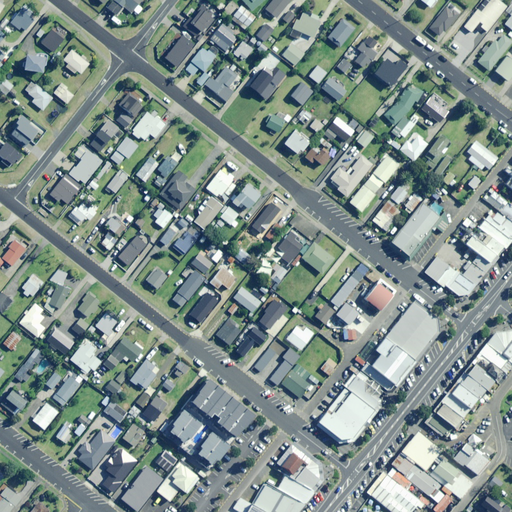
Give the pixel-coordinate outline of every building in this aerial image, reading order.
[(112,0),(107,7),(117,16),(124,7),(130,13),(140,0),(112,0)] [(241,0),(251,11),(263,0),(241,0)] [(290,0),(272,0),(265,9),(276,18),(290,0)] [(477,9),(463,26),(470,32),(479,21),(482,24),(480,26),(486,31),(506,6),(498,0),(489,0),(480,11),(477,9)] [(213,12),(201,4),(191,17),(189,16),(182,26),(196,36),(200,31),(201,32),(204,27),(206,29),(214,19),(210,16),(213,12)] [(30,17),(34,12),(25,5),(11,23),(19,29),(21,27),(26,31),(34,20),(30,17)] [(255,16),(241,5),(233,15),(248,26),(255,16)] [(453,9),(451,11),(446,7),(429,28),(441,37),(459,14),(453,9)] [(294,15),(289,10),(282,19),(288,23),(294,15)] [(292,28),(289,35),(298,39),(301,32),(313,37),(320,21),(307,16),(307,15),(301,13),(298,20),(295,19),(291,28),(292,28)] [(354,28),(342,18),(326,37),(339,47),(354,28)] [(0,26),(3,28),(8,21),(5,19),(0,25),(0,26)] [(222,23),(209,38),(225,51),(236,38),(232,34),(234,33),(222,23)] [(274,30),(266,23),(255,35),(264,42),(274,30)] [(44,31),(39,28),(35,34),(41,37),(44,31)] [(58,31),(56,34),(51,30),(41,43),(53,52),(65,37),(58,31)] [(494,39),(477,61),(488,71),(511,41),(511,39),(503,33),(497,41),(494,39)] [(176,67),(194,44),(182,34),(164,57),(176,67)] [(361,41),(356,48),(361,52),(353,61),(362,67),(366,62),(367,64),(376,52),(373,50),(377,45),(367,37),(366,39),(365,38),(363,42),(361,41)] [(242,41),(233,53),(237,57),(239,54),(241,56),(239,58),(241,59),(243,57),(244,58),(252,49),(242,41)] [(261,43),(257,49),(263,53),(267,48),(261,43)] [(304,53),(290,43),(281,55),(294,65),(304,53)] [(206,51),(202,47),(200,50),(199,49),(190,61),(190,62),(198,68),(203,72),(212,60),(211,59),(215,55),(208,49),(206,51)] [(86,58),(82,55),(80,57),(71,50),(63,60),(68,64),(66,67),(74,73),(76,70),(81,74),(89,64),(84,60),(86,58)] [(45,65),(47,55),(39,54),(39,57),(25,55),(23,70),(42,73),(43,65),(45,65)] [(511,75),(511,59),(506,55),(494,70),(507,81),(511,75)] [(343,58),(336,66),(344,72),(351,64),(343,58)] [(286,63),(282,59),(277,66),(275,69),(274,69),(272,71),(273,72),(269,76),(270,77),(266,82),(272,87),(276,82),(278,79),(282,82),(286,77),(282,74),(284,72),(284,71),(288,66),(285,64),(286,63)] [(400,72),(384,59),(373,73),(389,86),(400,72)] [(198,68),(190,62),(185,69),(193,75),(198,68)] [(326,72),(316,65),(308,75),(317,83),(326,72)] [(209,77),(204,84),(225,101),(233,91),(228,87),(237,75),(225,66),(214,80),(209,77)] [(209,76),(204,72),(196,81),(201,86),(209,76)] [(346,90),(328,77),(320,87),(338,101),(346,90)] [(0,90),(5,95),(13,86),(4,78),(0,83),(0,90)] [(43,110),(53,98),(32,81),(24,90),(34,99),(32,102),(43,110)] [(66,90),(67,88),(61,83),(53,93),(66,104),(73,95),(66,90)] [(397,101),(383,114),(393,125),(408,111),(414,100),(416,102),(422,91),(415,86),(414,89),(406,84),(399,97),(397,101)] [(307,96),(297,88),(291,96),(301,104),(307,96)] [(129,91),(118,104),(131,115),(129,117),(131,119),(142,106),(139,103),(142,100),(139,98),(138,99),(129,91)] [(447,111),(429,96),(420,108),(438,123),(447,111)] [(302,108),(296,117),(305,124),(305,123),(302,121),(305,118),(308,120),(312,116),(302,108)] [(146,111),(132,130),(134,131),(132,133),(138,138),(139,136),(144,139),(149,133),(155,138),(166,123),(155,115),(154,117),(146,111)] [(122,112),(116,119),(125,128),(132,119),(131,119),(129,117),(122,112)] [(268,114),(265,121),(267,122),(265,126),(278,133),(285,120),(272,113),(271,115),(268,114)] [(37,131),(27,124),(29,122),(21,116),(15,123),(17,124),(8,135),(23,147),(37,131)] [(328,127),(323,133),(332,140),(336,135),(343,141),(344,140),(345,141),(354,130),(336,116),(328,127)] [(403,116),(393,128),(398,133),(409,120),(403,116)] [(412,116),(409,120),(398,133),(404,137),(414,124),(417,120),(412,116)] [(377,121),(373,118),(368,125),(373,128),(377,121)] [(96,137),(89,143),(99,152),(106,143),(105,142),(117,127),(107,119),(96,133),(95,134),(96,135),(96,136),(96,137)] [(323,125),(315,119),(314,119),(314,120),(313,121),(311,123),(310,125),(309,126),(317,132),(323,125)] [(360,123),(355,130),(359,133),(364,127),(360,123)] [(373,137),(364,130),(356,141),(364,147),(373,137)] [(293,131),(283,143),(295,153),(299,149),(301,151),(308,142),(293,131)] [(428,159),(425,163),(433,169),(436,164),(436,163),(451,144),(448,142),(449,140),(440,134),(427,151),(427,152),(424,156),(428,159)] [(126,136),(116,149),(128,158),(138,146),(126,136)] [(327,142),(321,137),(317,141),(324,146),(327,142)] [(497,158),(475,140),(466,152),(471,155),(468,159),(481,169),(484,166),(488,169),(497,158)] [(5,142),(3,144),(0,141),(0,158),(2,160),(1,161),(9,167),(15,160),(17,162),(22,155),(5,142)] [(405,142),(401,147),(415,158),(422,149),(412,142),(409,145),(405,142)] [(75,167),(73,166),(68,173),(77,181),(79,179),(84,183),(102,161),(92,153),(92,154),(80,146),(74,154),(81,159),(75,167)] [(311,148),(304,156),(311,162),(314,159),(321,165),(329,156),(327,154),(329,152),(323,147),(321,149),(317,153),(311,148)] [(115,151),(110,157),(118,164),(123,157),(115,151)] [(167,155),(157,169),(161,172),(160,174),(165,178),(177,162),(172,158),(171,158),(167,155)] [(339,167),(329,178),(339,186),(336,189),(346,197),(373,164),(361,155),(351,167),(354,170),(349,175),(339,167)] [(452,159),(446,155),(434,171),(440,175),(452,159)] [(150,156),(135,174),(144,181),(158,164),(155,161),(155,160),(150,156)] [(363,184),(349,202),(361,212),(375,194),(374,193),(383,182),(384,183),(398,165),(386,156),(372,173),(373,173),(363,184)] [(227,175),(219,169),(206,187),(216,196),(218,193),(220,195),(223,192),(227,195),(235,185),(231,181),(232,179),(231,178),(233,176),(229,173),(227,175)] [(186,177),(177,170),(158,194),(179,210),(195,189),(185,181),(184,182),(183,181),(186,177)] [(448,171),(442,180),(447,184),(454,176),(448,171)] [(124,180),(115,174),(104,189),(109,192),(110,190),(115,192),(124,180)] [(163,179),(159,176),(154,183),(160,187),(161,185),(162,185),(166,180),(164,178),(163,179)] [(480,180),(473,176),(467,184),(473,188),(480,180)] [(97,179),(94,177),(89,184),(95,189),(98,185),(95,182),(97,179)] [(56,190),(53,187),(48,194),(58,201),(60,198),(64,201),(67,196),(70,198),(75,192),(62,182),(56,190)] [(400,186),(398,186),(389,197),(398,204),(400,201),(402,203),(407,197),(405,195),(407,193),(404,190),(407,187),(402,183),(400,186)] [(259,194),(246,184),(236,196),(234,195),(230,199),(232,200),(231,203),(236,207),(239,203),(247,209),(259,194)] [(437,200),(440,196),(434,191),(430,194),(437,200)] [(423,199),(415,192),(405,205),(407,207),(405,209),(410,213),(411,211),(413,212),(423,199)] [(208,196),(197,209),(198,214),(199,214),(193,221),(203,230),(223,205),(211,196),(210,197),(208,196)] [(405,215),(387,201),(372,220),(386,231),(387,230),(388,231),(391,228),(390,226),(397,217),(401,220),(405,215)] [(448,224),(444,210),(440,216),(421,202),(387,244),(409,261),(436,227),(442,232),(448,224)] [(511,221),(511,204),(509,202),(508,202),(500,212),(511,221)] [(75,206),(70,212),(81,221),(85,216),(89,220),(95,212),(89,206),(87,208),(81,203),(77,208),(75,206)] [(270,203),(265,209),(274,216),(279,210),(270,203)] [(228,207),(225,205),(220,211),(223,213),(220,216),(229,224),(238,214),(228,206),(228,207)] [(160,209),(158,208),(153,214),(157,218),(154,221),(163,228),(172,215),(164,209),(162,211),(160,209)] [(257,230),(261,233),(275,216),(274,216),(265,209),(265,208),(253,224),(258,228),(257,230)] [(463,244),(477,255),(491,266),(500,255),(497,254),(503,246),(506,248),(511,241),(511,240),(511,237),(511,221),(500,212),(498,211),(493,217),(489,214),(478,228),(486,234),(480,242),(471,235),(463,244)] [(114,220),(110,217),(104,225),(113,232),(120,224),(117,223),(121,219),(117,216),(114,220)] [(476,225),(467,216),(461,223),(467,227),(469,225),(473,229),(476,225)] [(145,222),(139,218),(135,223),(140,227),(145,222)] [(188,223),(181,218),(177,223),(184,228),(188,223)] [(282,227),(275,222),(265,236),(271,241),(282,227)] [(133,227),(128,234),(133,238),(139,231),(133,227)] [(175,233),(168,228),(159,240),(166,245),(175,233)] [(179,238),(172,246),(182,255),(196,238),(200,233),(196,230),(192,235),(188,232),(186,231),(180,238),(179,238)] [(299,237),(290,231),(277,247),(284,252),(280,256),(288,263),(292,258),(292,259),(300,250),(299,249),(302,245),(298,242),(299,241),(299,237)] [(117,240),(107,232),(104,236),(105,237),(101,243),(109,249),(117,240)] [(126,242),(122,246),(133,255),(137,250),(140,252),(144,247),(133,238),(128,234),(123,239),(126,242)] [(0,258),(0,257),(0,264),(4,260),(12,266),(25,248),(13,239),(7,247),(9,248),(0,258)] [(322,274),(334,258),(313,241),(300,257),(322,274)] [(223,253),(217,249),(210,258),(216,262),(223,253)] [(250,259),(239,250),(234,256),(245,266),(250,259)] [(301,256),(298,254),(291,263),(293,265),(301,256)] [(457,270),(456,272),(445,285),(459,296),(468,295),(491,266),(477,255),(471,262),(469,260),(463,267),(464,269),(460,274),(457,270)] [(443,287),(445,285),(456,272),(454,271),(456,268),(453,266),(451,268),(436,256),(424,271),(443,287)] [(214,266),(203,258),(185,280),(186,281),(181,287),(190,295),(195,288),(196,289),(214,266)] [(236,279),(221,266),(209,282),(217,288),(221,283),(228,289),(236,279)] [(287,271),(281,266),(274,274),(280,279),(287,271)] [(167,276),(156,268),(146,281),(156,289),(167,276)] [(66,273),(58,269),(49,280),(57,283),(50,298),(47,297),(45,301),(46,301),(44,306),(52,313),(55,306),(60,309),(67,292),(68,293),(70,288),(65,286),(65,287),(62,285),(62,284),(63,283),(63,282),(66,273)] [(43,282),(32,273),(21,287),(25,290),(23,292),(27,296),(29,293),(32,296),(43,282)] [(276,287),(269,282),(267,285),(274,290),(276,287)] [(376,282),(363,298),(380,311),(391,295),(376,282)] [(249,293),(241,286),(232,297),(252,312),(260,301),(257,299),(260,294),(253,289),(249,293)] [(95,296),(88,291),(81,300),(83,301),(77,309),(87,317),(91,312),(93,313),(98,307),(97,305),(99,302),(94,298),(95,296)] [(12,300),(1,292),(0,292),(0,312),(2,313),(12,300)] [(334,304),(339,296),(336,293),(330,301),(334,304)] [(280,301),(279,303),(273,299),(264,311),(265,312),(258,321),(269,330),(277,319),(278,320),(288,307),(280,301)] [(43,309),(34,302),(18,322),(37,337),(44,328),(39,323),(44,317),(40,314),(43,309)] [(350,390),(333,413),(331,411),(329,415),(325,412),(315,425),(338,443),(353,441),(381,406),(380,399),(374,394),(379,394),(379,385),(385,390),(387,389),(389,389),(398,379),(398,377),(406,365),(409,365),(413,360),(436,331),(434,319),(412,302),(365,362),(366,363),(346,387),(350,390)] [(238,307),(233,303),(227,310),(232,314),(238,307)] [(334,311),(324,303),(314,316),(324,324),(334,311)] [(307,315),(311,310),(304,305),(301,310),(307,315)] [(116,321),(105,313),(95,326),(108,336),(111,332),(109,330),(116,321)] [(239,325),(229,317),(215,335),(229,346),(240,330),(237,328),(239,325)] [(88,324),(80,318),(71,329),(79,335),(88,324)] [(95,329),(91,325),(87,330),(91,334),(95,329)] [(74,341),(54,326),(46,338),(49,341),(48,344),(56,350),(57,348),(64,354),(74,341)] [(254,326),(247,335),(251,339),(254,341),(260,345),(267,336),(254,326)] [(313,333),(305,327),(303,331),(296,326),(286,339),(301,350),(313,333)] [(495,331),(486,343),(511,363),(511,329),(511,330),(495,331)] [(12,331),(3,343),(11,349),(20,338),(12,331)] [(133,344),(123,336),(103,364),(111,370),(119,361),(125,356),(132,362),(139,353),(142,349),(134,343),(133,344)] [(96,346),(86,338),(69,359),(87,373),(90,368),(93,371),(101,361),(93,355),(94,354),(94,353),(96,350),(96,346)] [(243,357),(253,344),(252,343),(250,341),(246,338),(236,351),(243,357)] [(511,363),(486,343),(478,353),(502,372),(505,374),(511,365),(511,363)] [(150,361),(158,349),(155,347),(147,358),(150,361)] [(292,366),(269,347),(250,370),(274,389),(292,366)] [(36,348),(13,376),(20,381),(22,379),(26,381),(32,373),(28,371),(35,362),(37,363),(44,354),(36,348)] [(502,372),(478,353),(471,362),(473,364),(494,380),(495,381),(502,372)] [(336,364),(328,357),(319,368),(328,375),(333,369),(333,368),(336,364)] [(145,359),(129,379),(136,384),(137,382),(145,388),(156,374),(151,371),(154,366),(145,359)] [(188,366),(180,359),(175,366),(177,368),(173,374),(178,377),(188,366)] [(310,373),(297,363),(275,390),(294,405),(311,385),(305,380),(310,373)] [(473,364),(465,374),(486,390),(494,380),(473,364)] [(128,374),(123,370),(115,379),(120,383),(128,374)] [(54,372),(44,384),(52,388),(61,377),(54,372)] [(465,374),(458,384),(477,398),(478,399),(486,390),(465,374)] [(79,383),(69,376),(52,397),(62,405),(79,383)] [(174,384),(167,378),(162,385),(169,391),(174,384)] [(121,386),(111,379),(105,387),(114,394),(121,386)] [(254,415),(207,379),(189,403),(209,418),(212,413),(219,418),(215,422),(234,438),(254,415)] [(457,383),(449,394),(468,409),(477,398),(458,384),(457,383)] [(10,389),(0,402),(0,403),(15,415),(27,402),(25,399),(24,401),(10,389)] [(143,392),(135,402),(142,407),(150,397),(143,392)] [(447,392),(440,401),(442,403),(461,418),(462,418),(469,409),(468,409),(449,394),(447,392)] [(157,402),(153,399),(143,413),(153,420),(165,403),(160,399),(157,402)] [(111,400),(103,411),(108,415),(108,414),(117,421),(117,420),(119,422),(127,412),(111,400)] [(57,412),(46,402),(32,420),(44,429),(57,412)] [(442,403),(435,413),(453,427),(461,418),(442,403)] [(140,410),(133,405),(128,412),(135,417),(140,410)] [(188,438),(199,423),(181,410),(170,423),(171,426),(167,431),(167,433),(171,435),(172,435),(176,438),(177,440),(180,442),(181,442),(182,442),(186,437),(188,438)] [(435,413),(428,422),(445,436),(453,427),(435,413)] [(90,420),(81,414),(76,420),(85,427),(90,420)] [(66,421),(56,435),(66,442),(71,435),(68,433),(70,429),(69,428),(72,425),(66,421)] [(140,428),(133,423),(123,437),(134,446),(144,431),(143,430),(145,427),(143,425),(140,428)] [(82,428),(78,425),(74,431),(78,434),(82,428)] [(89,444),(85,440),(77,450),(81,454),(78,458),(92,470),(115,440),(101,429),(89,444)] [(417,431),(401,451),(425,470),(441,450),(417,431)] [(217,460),(228,446),(210,432),(209,432),(199,445),(200,448),(196,453),(196,455),(200,458),(201,457),(205,460),(206,462),(209,464),(210,464),(211,464),(215,459),(217,460)] [(297,511),(304,504),(303,503),(305,503),(313,493),(313,491),(322,480),(320,463),(293,441),(290,444),(275,463),(279,466),(285,471),(283,474),(284,475),(277,488),(264,481),(250,504),(250,503),(245,511),(297,511)] [(452,458),(462,465),(474,450),(465,443),(452,458)] [(169,456),(160,448),(153,457),(162,465),(169,456)] [(474,450),(462,465),(478,475),(489,461),(474,450)] [(438,483),(399,452),(390,464),(404,475),(404,476),(428,496),(430,494),(442,504),(448,496),(438,489),(441,485),(438,483)] [(442,458),(432,470),(449,483),(458,471),(442,458)] [(198,478),(178,462),(155,491),(169,501),(179,488),(183,492),(184,491),(187,493),(198,478)] [(392,467),(387,475),(406,490),(412,483),(392,467)] [(110,470),(107,474),(98,468),(91,478),(95,481),(99,476),(110,484),(116,475),(110,470)] [(156,471),(149,480),(157,486),(164,477),(156,471)] [(387,475),(383,472),(366,493),(391,511),(410,511),(414,507),(417,509),(419,507),(420,508),(423,503),(406,490),(387,475)] [(145,481),(135,473),(121,491),(131,499),(145,481)] [(499,488),(503,482),(494,476),(490,482),(499,488)] [(451,492),(443,486),(441,489),(448,495),(451,492)] [(6,487),(0,493),(0,494),(3,497),(0,500),(0,511),(8,511),(14,505),(14,506),(20,498),(6,487)] [(47,511),(50,510),(38,501),(29,511),(47,511)] [(482,511),(494,511),(496,510),(488,503),(481,511),(482,511)]
